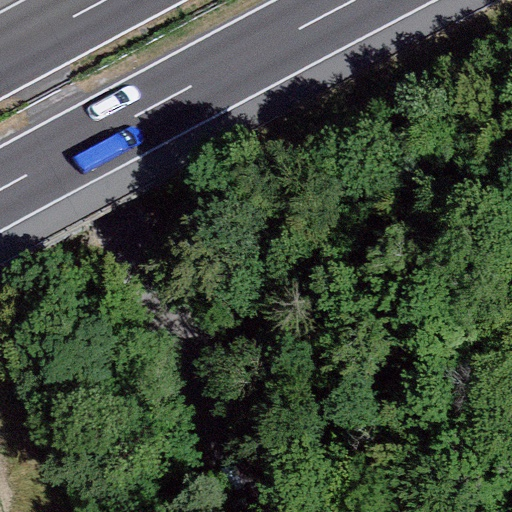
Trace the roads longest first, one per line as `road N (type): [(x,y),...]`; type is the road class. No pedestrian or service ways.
road 1 (unclassified): [(243,511),(215,410),(0,0)]
road 2 (motorway): [(0,190),(356,0)]
